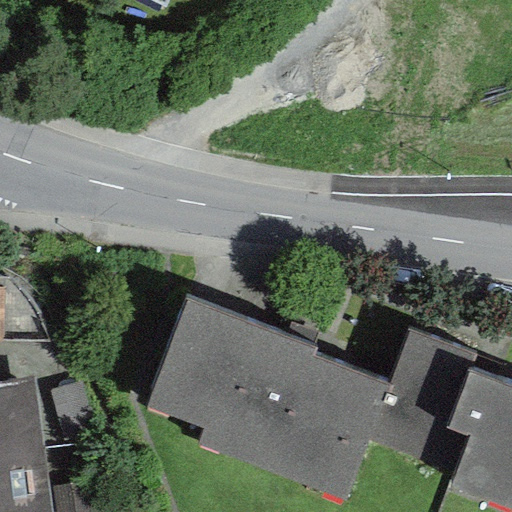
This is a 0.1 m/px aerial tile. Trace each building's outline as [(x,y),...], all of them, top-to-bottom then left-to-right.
[(354,506),(379,443),(404,383),(329,353),(331,348),(198,295),(155,403),(210,425),(202,445),(354,506)] [(455,423),(479,364),(421,340),(404,383),(379,443),(458,475),(475,431),(455,423)] [(475,431),(458,475),(454,484),(511,506),(511,376),(479,364),(455,423),(475,431)] [(42,381),(0,386),(0,511),(58,511),(56,493),(42,381)] [(95,511),(91,488),(56,493),(58,511),(95,511)]
